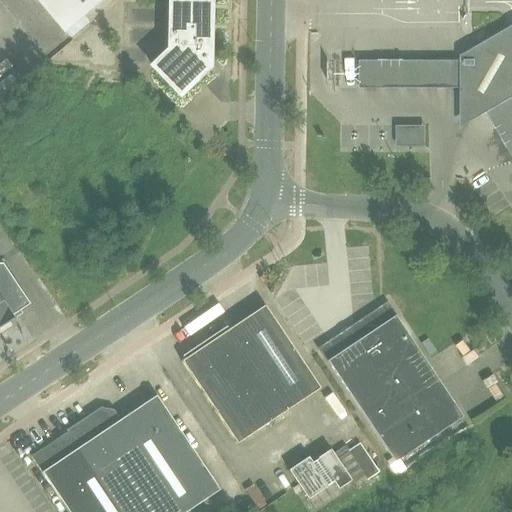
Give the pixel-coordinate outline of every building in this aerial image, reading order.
[(103,0),(36,0),(64,33),(103,0)] [(169,0),(169,28),(170,29),(169,49),(151,66),(179,95),(208,67),(202,60),(207,55),(208,29),(209,29),(209,0),(169,0)] [(461,105),(481,116),(488,112),(511,154),(511,52),(497,44),(487,61),(469,51),(461,56),(461,47),(467,47),(467,39),(461,39),(461,31),(441,31),(441,48),(441,104),(461,104),(461,105)] [(96,72),(96,86),(118,86),(119,72),(96,72)] [(0,327),(5,324),(14,318),(12,316),(29,304),(2,264),(0,263),(0,327)] [(462,417),(386,303),(318,349),(394,462),(462,417)] [(264,305),(181,361),(236,444),(319,388),(264,305)] [(100,410),(30,457),(67,511),(186,511),(219,490),(155,395),(117,421),(111,412),(100,410)] [(359,444),(347,452),(366,480),(378,472),(359,444)] [(355,488),(366,480),(347,452),(336,460),(329,450),(311,463),(307,458),(289,470),(308,499),(333,482),(338,488),(350,480),(355,488)]
